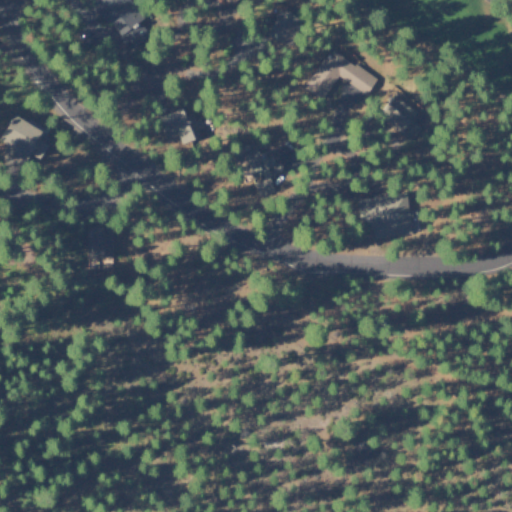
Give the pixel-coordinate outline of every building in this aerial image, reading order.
[(87,0),(98,17),(104,13),(116,34),(133,24),(118,0),(87,0)] [(295,13),(276,6),(264,36),(284,43),(295,13)] [(302,88),(321,99),(335,75),(365,93),(375,76),(326,46),(302,88)] [(421,116),(401,97),(403,94),(396,87),(375,110),(404,135),(421,116)] [(154,117),(168,146),(191,135),(177,106),(154,117)] [(22,162),(27,153),(36,158),(48,136),(10,114),(0,132),(0,140),(5,143),(1,150),(22,162)] [(256,192),(268,189),(264,177),(275,174),(266,143),(232,152),(236,165),(242,163),(245,177),(251,175),(256,192)] [(354,200),(357,218),(367,216),(371,239),(409,232),(402,192),(354,200)] [(84,258),(88,258),(88,267),(97,268),(97,258),(100,258),(101,227),(85,226),(84,258)]
